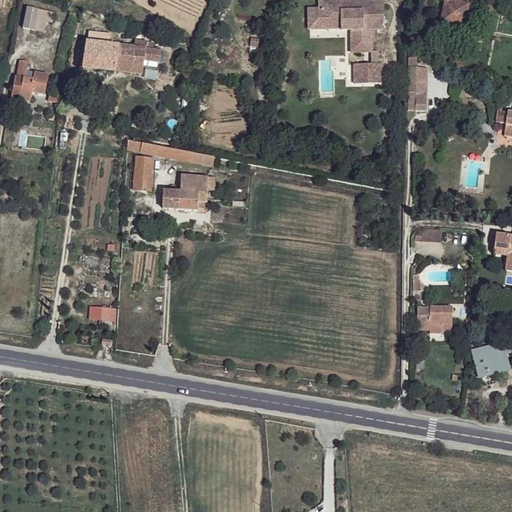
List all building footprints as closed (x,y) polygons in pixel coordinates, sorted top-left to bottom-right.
[(357,86),(383,86),(383,65),(379,66),(379,53),(373,53),(373,31),(386,30),(385,7),(364,7),(364,3),(356,3),(356,7),(356,13),(342,13),(342,7),(342,0),(336,0),(328,0),(329,10),(321,10),(316,10),(317,30),(343,30),(343,31),(352,31),(352,54),(365,54),(372,54),(372,66),(366,66),(357,66),(357,86)] [(321,0),(321,10),(329,10),(328,0),(321,0)] [(445,0),(442,23),(465,28),(469,5),(457,2),(457,0),(445,0)] [(23,29),(34,31),(37,19),(47,21),(49,12),(27,7),(23,29)] [(37,19),(34,31),(45,33),(47,21),(37,19)] [(141,69),(143,59),(143,58),(144,49),(107,44),(108,35),(90,33),(88,42),(85,42),(81,68),(113,71),(114,66),(121,68),(141,69)] [(143,58),(143,59),(163,61),(164,51),(144,49),(143,58)] [(25,77),(26,71),(27,63),(19,61),(16,76),(14,75),(10,98),(29,101),(31,93),(44,94),(48,75),(34,72),(34,79),(25,77)] [(416,92),(413,92),(408,92),(408,99),(416,99),(416,111),(427,111),(427,94),(416,94),(416,92)] [(129,142),(129,151),(213,167),(215,158),(129,142)] [(154,159),(137,158),(135,191),(152,192),(154,159)] [(200,177),(182,177),(182,187),(177,187),(170,192),(164,191),(163,204),(163,209),(199,211),(199,207),(198,203),(207,203),(208,191),(214,191),(214,178),(200,177)] [(423,242),(424,231),(421,231),(419,233),(418,234),(417,235),(416,237),(416,239),(415,240),(415,242),(423,242)] [(442,231),(424,231),(423,242),(441,243),(442,231)] [(511,236),(496,235),(495,249),(509,250),(508,256),(507,272),(511,272),(511,236)] [(505,295),(506,289),(479,285),(478,294),(505,298),(505,295)] [(430,308),(417,308),(417,330),(430,330),(430,329),(430,324),(430,308)] [(452,309),(430,308),(430,324),(442,325),(442,330),(442,331),(452,331),(452,309)] [(511,350),(510,342),(472,352),(479,377),(509,370),(505,352),(511,350)]
